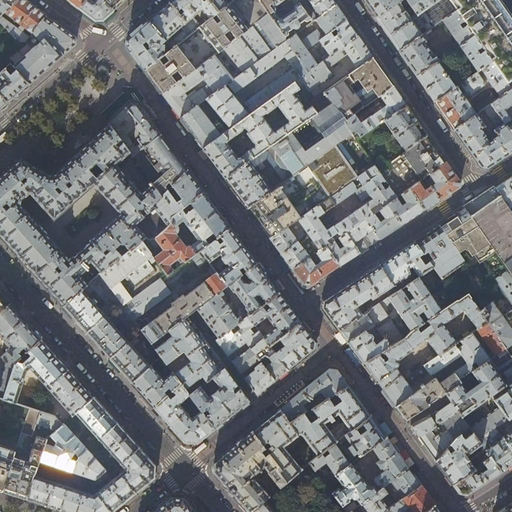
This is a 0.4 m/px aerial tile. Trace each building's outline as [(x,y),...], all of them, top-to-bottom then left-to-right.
[(17,0),(0,0),(0,16),(4,13),(17,0)] [(33,6),(25,0),(17,0),(4,13),(32,33),(46,16),(33,6)] [(67,0),(79,9),(85,0),(67,0)] [(85,0),(79,9),(88,15),(95,21),(103,21),(106,18),(114,11),(114,10),(101,0),(85,0)] [(101,0),(114,10),(124,0),(101,0)] [(172,0),(169,3),(193,32),(198,28),(200,26),(193,18),(201,10),(209,19),(211,17),(215,14),(219,11),(208,0),(172,0)] [(257,0),(232,0),(228,4),(219,11),(215,14),(220,21),(217,24),(211,17),(209,19),(200,26),(198,28),(217,53),(223,49),(230,43),(223,34),(228,30),(235,39),(247,29),(242,22),(245,19),(251,26),(267,13),(257,0)] [(208,0),(219,11),(228,4),(224,0),(208,0)] [(257,0),(267,13),(270,17),(274,13),(275,13),(275,9),(274,7),(283,0),(257,0)] [(296,0),(289,0),(293,6),(293,10),(282,18),(277,18),(274,13),(270,17),(284,37),(287,35),(288,32),(293,28),(293,29),(294,29),(295,29),(296,29),(297,29),(298,29),(298,28),(299,27),(299,26),(299,25),(299,24),(304,21),(306,22),(310,19),(296,0)] [(296,0),(310,19),(312,22),(315,20),(316,18),(306,4),(309,2),(319,16),(336,4),(332,0),(296,0)] [(363,0),(369,8),(375,17),(401,0),(363,0)] [(402,7),(408,3),(406,0),(401,0),(375,17),(387,34),(399,51),(426,33),(428,31),(412,8),(408,11),(413,18),(410,20),(402,7)] [(449,0),(406,0),(408,3),(412,8),(428,31),(443,21),(457,11),(449,0)] [(158,12),(148,21),(165,41),(181,28),(183,31),(172,40),(173,41),(169,45),(172,49),(177,44),(193,32),(169,3),(158,12)] [(336,4),(319,16),(316,18),(315,20),(326,35),(347,20),(341,12),(336,4)] [(459,24),(464,21),(457,11),(443,21),(460,46),(474,36),(466,25),(462,28),(459,24)] [(284,37),(270,17),(267,13),(251,26),(247,29),(235,39),(230,43),(223,49),(242,73),(286,41),(286,40),(284,37)] [(29,37),(0,16),(0,22),(18,42),(25,42),(29,37)] [(53,65),(75,45),(75,37),(60,26),(46,16),(32,33),(40,42),(25,56),(26,58),(14,69),(16,71),(30,85),(53,65)] [(347,20),(326,35),(322,38),(319,41),(327,53),(321,57),(323,61),(358,36),(352,28),(347,20)] [(165,41),(148,21),(138,30),(127,39),(127,46),(135,58),(145,70),(159,59),(164,55),(159,49),(160,49),(161,48),(161,47),(160,46),(160,45),(163,43),(169,51),(172,49),(169,45),(165,41)] [(306,50),(319,41),(322,38),(316,30),(303,40),(301,43),(295,34),(286,40),(286,41),(297,56),(306,50)] [(429,38),(426,33),(399,51),(410,66),(416,76),(438,61),(433,54),(432,55),(423,42),(429,38)] [(323,61),(317,65),(308,72),(252,113),(248,115),(229,129),(225,132),(203,148),(214,163),(225,179),(265,150),(330,103),(323,92),(322,92),(310,101),(310,104),(311,106),(304,111),(302,107),(302,105),(296,98),(295,98),(292,94),(304,85),(308,90),(332,74),(327,68),(347,54),(357,68),(373,57),(366,47),(358,36),(323,61)] [(477,50),(481,46),(474,36),(460,46),(478,72),(481,70),(492,62),(484,50),(479,54),(477,50)] [(308,72),(297,56),(286,41),(242,73),(233,79),(224,86),(232,96),(232,95),(284,57),(292,68),(244,103),(252,113),(308,72)] [(196,69),(177,44),(172,49),(169,51),(164,55),(169,60),(163,65),(159,59),(145,70),(153,82),(162,94),(177,83),(171,75),(177,70),(183,78),(196,69)] [(306,50),(297,56),(308,72),(317,65),(306,50)] [(213,56),(196,69),(183,78),(179,81),(187,91),(204,79),(208,84),(214,93),(224,86),(233,79),(213,56)] [(384,74),(373,57),(357,68),(347,75),(352,82),(349,85),(364,107),(379,96),(393,86),(384,74)] [(439,60),(438,61),(416,76),(426,89),(435,102),(455,88),(439,64),(440,63),(439,60)] [(511,89),(492,62),(481,70),(488,80),(492,86),(493,85),(501,97),(511,89)] [(0,110),(13,99),(30,85),(16,71),(10,76),(5,70),(0,74),(0,110)] [(467,94),(469,95),(484,85),(484,83),(477,73),(460,84),(467,94)] [(347,75),(323,92),(330,103),(265,150),(288,179),(335,146),(351,134),(352,133),(344,122),(354,115),(364,107),(349,85),(352,82),(347,75)] [(179,81),(177,83),(162,94),(171,106),(180,118),(202,101),(205,99),(214,93),(208,84),(197,92),(195,90),(190,93),(186,96),(184,93),(187,91),(179,81)] [(232,96),(224,86),(214,93),(205,99),(229,129),(248,115),(232,95),(232,96)] [(393,86),(379,96),(386,105),(393,114),(406,105),(400,97),(393,86)] [(456,87),(455,88),(435,102),(445,117),(454,130),(476,115),(456,87)] [(511,88),(511,89),(501,97),(495,101),(491,104),(502,120),(504,122),(507,127),(511,124),(511,121),(511,119),(504,110),(511,103),(511,88)] [(491,104),(495,101),(490,95),(479,103),(484,109),(491,104)] [(212,114),(202,101),(180,118),(191,133),(203,148),(225,132),(218,123),(214,126),(208,118),(212,114)] [(150,119),(138,103),(130,102),(120,112),(108,124),(129,152),(132,156),(143,148),(161,134),(150,119)] [(502,120),(491,104),(484,109),(483,109),(493,123),(496,124),(502,120)] [(383,121),(393,114),(386,105),(371,116),(378,125),(383,121)] [(406,105),(393,114),(383,121),(405,151),(425,137),(427,135),(417,120),(406,105)] [(511,152),(511,133),(507,127),(504,122),(493,130),(496,135),(495,137),(489,141),(481,131),(482,128),(485,125),(477,114),(476,115),(454,130),(469,152),(480,167),(488,169),(504,158),(511,152)] [(360,123),(354,115),(344,122),(352,133),(351,134),(352,134),(356,132),(360,137),(378,125),(371,116),(360,123)] [(147,183),(149,186),(141,194),(129,180),(131,178),(125,171),(123,172),(122,172),(115,165),(129,152),(108,124),(85,146),(53,177),(21,158),(0,176),(0,235),(32,272),(63,306),(87,285),(79,276),(80,275),(82,274),(83,273),(86,269),(87,268),(88,266),(91,262),(100,272),(121,256),(115,249),(119,245),(120,245),(121,246),(122,246),(123,246),(123,245),(124,245),(128,251),(141,240),(145,238),(146,237),(135,224),(144,217),(140,213),(144,210),(147,214),(154,208),(168,227),(169,225),(170,221),(171,218),(171,217),(172,216),(181,209),(189,203),(204,192),(199,186),(191,175),(187,170),(164,193),(161,196),(158,193),(152,184),(150,181),(147,183)] [(174,152),(161,134),(143,148),(148,154),(146,156),(158,173),(161,171),(163,174),(152,184),(158,193),(162,191),(164,193),(187,170),(174,152)] [(425,137),(405,151),(388,164),(378,171),(384,180),(387,184),(397,198),(398,197),(401,194),(409,188),(418,182),(429,174),(444,163),(436,152),(426,137),(425,137)] [(357,177),(335,146),(288,179),(284,182),(272,191),(250,207),(255,214),(265,228),(272,237),(287,227),(357,178),(357,177)] [(288,179),(265,150),(225,179),(237,194),(248,208),(250,207),(272,191),(254,167),(266,158),(284,182),(288,179)] [(385,160),(375,167),(378,171),(388,164),(385,160)] [(444,163),(429,174),(436,183),(431,186),(440,200),(449,194),(459,187),(460,182),(446,162),(444,163)] [(378,171),(375,167),(374,165),(357,177),(357,178),(369,195),(372,199),(347,216),(344,212),(333,220),(336,224),(334,226),(333,226),(340,236),(346,232),(366,218),(374,213),(379,210),(387,204),(397,198),(387,184),(384,186),(386,189),(382,191),(378,185),(384,180),(378,171)] [(509,208),(511,205),(511,176),(508,179),(495,188),(509,208)] [(369,195),(357,178),(287,227),(290,232),(293,230),(294,232),(296,233),(303,228),(316,245),(305,252),(309,258),(313,255),(317,252),(337,239),(339,237),(340,236),(333,226),(334,226),(324,213),(342,200),(349,210),(369,195)] [(418,182),(409,188),(425,210),(431,206),(440,200),(431,186),(424,191),(418,182)] [(409,188),(401,194),(407,203),(402,206),(398,201),(400,199),(398,197),(397,198),(387,204),(402,225),(413,218),(425,210),(409,188)] [(511,212),(509,208),(495,188),(483,195),(473,202),(464,208),(490,244),(508,270),(511,276),(511,212)] [(216,208),(204,192),(189,203),(193,208),(185,214),(181,209),(172,216),(171,217),(171,218),(170,221),(175,227),(175,226),(182,221),(197,241),(190,247),(196,254),(200,251),(231,228),(216,208)] [(402,225),(387,204),(379,210),(386,218),(380,222),(374,213),(366,218),(380,239),(391,232),(402,225)] [(451,216),(439,224),(460,255),(464,252),(469,252),(472,257),(490,244),(464,208),(451,216)] [(380,239),(366,218),(346,232),(360,253),(371,245),(380,239)] [(176,227),(175,226),(175,227),(170,221),(169,225),(168,227),(156,237),(165,251),(155,259),(168,276),(173,272),(168,265),(180,257),(185,263),(192,257),(196,254),(190,247),(186,250),(174,234),(175,233),(176,233),(176,232),(177,231),(177,230),(177,228),(176,228),(176,227)] [(426,233),(414,241),(433,268),(440,277),(464,261),(460,255),(439,224),(426,233)] [(290,232),(287,227),(272,237),(270,238),(282,254),(293,269),(309,258),(305,252),(290,232)] [(232,230),(231,228),(200,251),(212,266),(222,258),(228,266),(218,274),(227,286),(227,285),(257,263),(248,251),(232,230)] [(360,253),(346,232),(340,236),(339,237),(345,246),(340,250),(335,243),(339,241),(337,239),(317,252),(322,261),(315,266),(311,260),(315,258),(313,255),(309,258),(293,269),(300,278),(305,285),(310,286),(323,277),(346,262),(360,253)] [(155,259),(141,240),(128,251),(121,256),(100,272),(99,273),(100,274),(120,302),(141,330),(146,326),(141,320),(139,317),(171,293),(164,284),(152,284),(132,299),(119,281),(124,277),(127,280),(130,278),(134,285),(154,270),(147,259),(148,258),(152,262),(155,259)] [(387,259),(379,264),(393,286),(409,276),(408,268),(411,266),(418,277),(433,268),(414,241),(395,253),(387,259)] [(212,266),(200,251),(196,254),(192,257),(203,273),(208,270),(212,276),(185,296),(183,294),(171,304),(172,306),(146,326),(141,330),(144,334),(151,344),(169,330),(187,317),(197,309),(221,291),(227,286),(218,274),(212,266)] [(266,275),(257,263),(227,285),(233,293),(234,292),(244,306),(238,310),(245,319),(248,316),(279,293),(266,275)] [(372,300),(393,286),(379,264),(323,301),(322,308),(330,320),(339,331),(362,315),(357,307),(362,304),(359,300),(368,294),(372,300)] [(511,276),(508,270),(494,280),(511,305),(511,276)] [(105,316),(112,310),(120,302),(100,274),(87,285),(63,306),(75,320),(87,332),(105,316)] [(401,289),(388,298),(390,302),(411,332),(422,324),(424,323),(418,315),(422,312),(428,321),(440,312),(418,278),(405,286),(412,298),(411,299),(413,303),(411,304),(410,301),(408,301),(401,289)] [(0,312),(10,303),(0,291),(0,312)] [(223,294),(221,291),(197,309),(208,324),(218,338),(230,329),(237,324),(240,322),(221,296),(223,294)] [(288,305),(279,293),(248,316),(255,325),(267,316),(275,328),(263,337),(264,338),(270,346),(274,342),(279,339),(301,322),(288,305)] [(468,298),(469,298),(467,295),(457,302),(456,301),(440,312),(428,321),(426,321),(429,325),(425,328),(422,324),(411,332),(403,339),(412,349),(426,339),(438,355),(454,345),(457,343),(443,324),(463,311),(477,329),(486,323),(481,316),(486,312),(483,308),(479,312),(477,310),(478,310),(472,302),(472,303),(468,298)] [(343,337),(347,342),(365,331),(388,316),(385,312),(388,311),(386,308),(388,304),(390,302),(388,298),(362,315),(339,331),(343,337)] [(141,330),(120,302),(112,310),(135,335),(141,330)] [(0,312),(0,335),(8,346),(9,346),(6,349),(7,351),(1,356),(13,369),(15,363),(17,361),(25,354),(23,352),(20,354),(19,354),(19,353),(18,353),(17,353),(24,348),(27,352),(42,339),(28,323),(10,303),(0,312)] [(511,309),(502,317),(491,303),(483,308),(486,312),(481,316),(486,323),(505,349),(511,344),(511,309)] [(128,342),(105,316),(87,332),(99,347),(110,358),(128,342)] [(255,325),(248,316),(245,319),(240,322),(237,324),(240,329),(234,334),(230,329),(218,338),(216,340),(222,348),(228,356),(246,343),(250,348),(251,348),(264,338),(263,337),(259,331),(254,334),(250,329),(255,325)] [(200,335),(187,317),(169,330),(173,336),(156,349),(161,356),(167,365),(184,352),(192,361),(174,374),(181,383),(185,390),(203,376),(207,381),(224,368),(216,357),(200,335)] [(365,331),(347,342),(355,353),(363,363),(403,339),(390,320),(376,329),(382,339),(378,342),(373,337),(370,334),(368,334),(368,335),(365,331)] [(304,327),(301,322),(279,339),(286,348),(281,352),(274,342),(270,346),(288,370),(296,364),(314,349),(315,341),(312,337),(304,327)] [(486,323),(477,329),(476,330),(494,356),(505,349),(486,323)] [(132,345),(144,334),(141,330),(135,335),(128,342),(110,358),(110,359),(121,371),(125,375),(132,383),(150,366),(132,345)] [(434,378),(414,393),(396,406),(395,407),(400,414),(405,420),(416,413),(435,400),(445,393),(461,382),(459,380),(474,369),(471,365),(475,362),(478,367),(489,359),(471,333),(459,342),(462,346),(457,349),(454,345),(438,355),(433,359),(429,362),(423,365),(434,378)] [(288,370),(270,346),(264,338),(251,348),(260,360),(264,356),(268,357),(272,362),(265,367),(275,381),(280,376),(284,373),(288,370)] [(42,339),(27,352),(31,356),(24,362),(30,369),(72,416),(75,413),(94,397),(70,370),(42,339)] [(377,381),(396,369),(395,367),(396,366),(397,366),(397,365),(397,364),(397,363),(397,362),(397,361),(412,349),(403,339),(363,363),(370,373),(376,382),(377,381)] [(260,360),(251,348),(250,348),(232,361),(241,374),(260,360)] [(505,349),(494,356),(489,359),(478,367),(474,369),(459,380),(461,382),(445,393),(448,397),(451,402),(461,416),(471,410),(479,420),(469,427),(477,438),(484,434),(487,432),(494,427),(508,419),(494,400),(490,395),(511,379),(511,365),(499,375),(496,372),(511,360),(511,358),(505,349)] [(169,367),(167,365),(161,356),(157,360),(165,370),(169,367)] [(121,371),(110,359),(108,361),(119,373),(121,371)] [(22,363),(17,361),(15,363),(13,369),(10,377),(3,399),(16,403),(27,371),(30,369),(24,362),(22,363)] [(263,390),(275,381),(265,367),(262,362),(255,367),(255,368),(254,369),(255,369),(255,370),(244,378),(257,395),(263,390)] [(151,365),(150,366),(132,383),(142,394),(154,407),(181,383),(174,374),(172,372),(164,380),(151,365)] [(240,409),(249,402),(224,368),(207,381),(190,395),(201,410),(215,429),(231,416),(240,409)] [(336,393),(348,386),(342,378),(337,370),(329,369),(319,378),(290,401),(279,409),(289,422),(304,412),(307,411),(302,405),(318,393),(321,393),(325,399),(329,398),(336,393)] [(401,374),(396,369),(377,381),(387,395),(395,406),(396,406),(414,393),(405,380),(410,376),(406,371),(405,371),(401,374)] [(0,397),(3,399),(10,377),(0,373),(0,397)] [(189,394),(185,390),(181,383),(154,407),(163,417),(170,426),(186,412),(180,405),(180,402),(189,394)] [(359,400),(348,386),(336,393),(341,400),(334,405),(329,398),(325,399),(311,408),(316,415),(314,416),(316,419),(311,422),(304,412),(289,422),(279,409),(266,420),(252,431),(258,440),(264,436),(270,444),(265,448),(281,469),(278,471),(287,481),(302,469),(283,447),(299,434),(302,434),(315,452),(313,454),(316,457),(335,443),(337,441),(330,431),(334,428),(336,430),(340,427),(339,424),(344,421),(351,430),(370,416),(359,400)] [(511,416),(511,386),(494,400),(508,419),(510,417),(511,417),(511,416)] [(16,403),(3,399),(0,397),(0,490),(2,491),(22,432),(32,436),(41,412),(16,403)] [(94,397),(75,413),(99,440),(117,423),(105,410),(94,397)] [(469,427),(461,416),(451,402),(444,406),(437,411),(435,415),(435,420),(437,423),(442,422),(447,428),(439,432),(435,427),(435,426),(419,437),(427,449),(436,461),(455,437),(469,427)] [(192,419),(186,412),(170,426),(171,426),(185,442),(197,443),(203,438),(215,429),(201,410),(192,419)] [(54,416),(41,412),(32,436),(22,432),(2,491),(15,495),(27,499),(35,475),(39,461),(45,443),(47,439),(50,436),(62,425),(54,416)] [(371,415),(370,416),(351,430),(344,435),(354,448),(351,450),(354,453),(356,452),(360,456),(372,447),(386,436),(379,426),(371,415)] [(415,432),(419,437),(435,426),(430,415),(421,420),(411,426),(415,432)] [(511,421),(511,419),(511,417),(510,417),(508,419),(494,427),(511,451),(511,426),(507,429),(510,433),(508,435),(503,426),(507,425),(511,421)] [(386,435),(391,432),(384,420),(379,424),(386,435)] [(117,423),(99,440),(124,467),(121,469),(123,471),(94,495),(35,475),(27,499),(65,511),(112,511),(124,503),(145,486),(154,478),(155,465),(145,454),(128,435),(117,423)] [(64,423),(62,425),(50,436),(56,442),(53,446),(45,443),(39,461),(73,472),(76,463),(70,461),(73,455),(77,460),(88,450),(64,423)] [(185,442),(171,426),(168,428),(183,444),(185,442)] [(469,427),(455,437),(436,461),(444,473),(453,485),(470,473),(475,470),(465,455),(479,445),(480,448),(483,446),(477,438),(469,427)] [(511,451),(494,427),(487,432),(493,441),(492,442),(492,443),(493,445),(492,445),(484,434),(477,438),(483,446),(490,456),(501,472),(509,467),(511,465),(511,451)] [(265,448),(258,440),(252,431),(241,440),(214,461),(213,474),(232,495),(247,511),(249,511),(267,498),(269,496),(256,480),(255,480),(255,479),(254,479),(253,479),(253,478),(252,478),(251,478),(250,479),(249,478),(253,475),(253,473),(255,474),(264,467),(268,472),(280,487),(287,481),(278,471),(281,469),(265,448)] [(396,451),(386,436),(372,447),(381,460),(377,463),(381,468),(385,466),(387,469),(374,479),(374,481),(376,484),(373,486),(377,492),(408,468),(396,451)] [(350,464),(335,443),(316,457),(309,463),(315,470),(325,462),(335,475),(350,464)] [(88,450),(77,460),(76,463),(73,472),(95,480),(106,471),(88,450)] [(485,483),(501,472),(490,456),(479,464),(480,466),(479,467),(482,471),(477,475),(476,474),(475,473),(474,473),(473,473),(472,474),(471,475),(470,473),(453,485),(457,490),(459,493),(467,495),(485,483)] [(351,463),(350,464),(335,475),(344,487),(341,490),(340,489),(339,489),(338,489),(332,493),(342,506),(349,501),(349,500),(349,499),(348,499),(351,497),(352,498),(353,499),(354,500),(355,500),(356,500),(360,505),(362,503),(377,492),(373,486),(369,486),(369,487),(351,463)] [(384,511),(420,485),(413,476),(408,468),(377,492),(362,503),(368,511),(384,511)] [(268,490),(272,494),(277,489),(274,485),(272,485),(268,488),(268,490)] [(425,511),(435,505),(436,504),(428,494),(421,485),(420,485),(384,511),(425,511)] [(171,497),(153,511),(151,511),(196,511),(184,497),(171,497)] [(279,511),(267,498),(249,511),(279,511)] [(511,511),(511,502),(497,511),(511,511)] [(346,511),(350,511),(352,511),(357,507),(354,503),(345,510),(346,511)]
